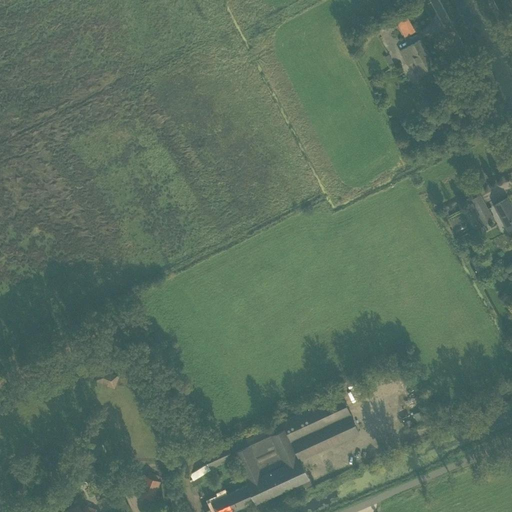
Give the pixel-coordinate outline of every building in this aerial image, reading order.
[(395,19),(405,37),(415,31),(405,14),(395,19)] [(414,60),(421,71),(433,65),(419,40),(400,51),(407,64),(414,60)] [(469,200),(483,225),(493,219),(484,201),(480,194),(469,200)] [(494,205),(508,230),(511,227),(511,207),(506,198),(494,205)] [(475,255),(469,258),(478,274),(484,271),(475,255)] [(107,386),(114,389),(119,375),(99,367),(94,381),(101,384),(102,381),(108,383),(107,386)] [(283,420),(300,458),(304,456),(302,451),(309,448),(312,453),(359,432),(341,393),(283,420)] [(427,407),(419,410),(424,421),(431,418),(427,407)] [(255,500),(258,507),(274,500),(272,494),(296,483),(299,489),(311,483),(300,458),(283,420),(282,420),(283,422),(230,446),(245,479),(248,484),(255,500)] [(204,455),(210,468),(233,458),(226,444),(204,455)] [(137,495),(153,501),(160,480),(145,474),(137,495)] [(202,480),(199,476),(190,481),(193,486),(202,480)] [(212,501),(203,505),(205,511),(214,511),(216,511),(227,511),(255,500),(248,484),(230,492),(212,501)]
